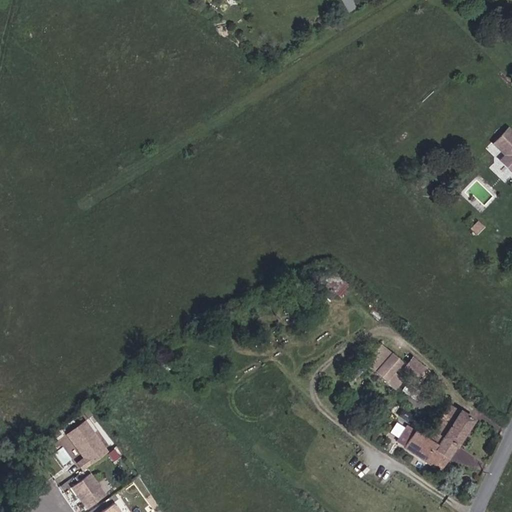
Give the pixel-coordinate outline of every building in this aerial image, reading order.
[(511,133),(507,129),(492,144),(504,155),(504,161),(510,167),(511,167),(511,133)] [(511,167),(510,167),(504,161),(504,155),(499,161),(511,173),(511,171),(511,167)] [(393,372),(402,361),(380,343),(363,363),(394,388),(402,379),(393,372)] [(427,371),(412,358),(402,370),(417,383),(427,371)] [(471,421),(449,406),(431,434),(428,431),(424,437),(415,431),(404,448),(435,468),(442,457),(446,459),(471,421)] [(81,470),(107,452),(84,421),(66,435),(83,458),(76,463),(81,470)] [(404,448),(415,431),(406,426),(395,442),(404,448)] [(104,495),(89,474),(71,487),(86,508),(104,495)]
